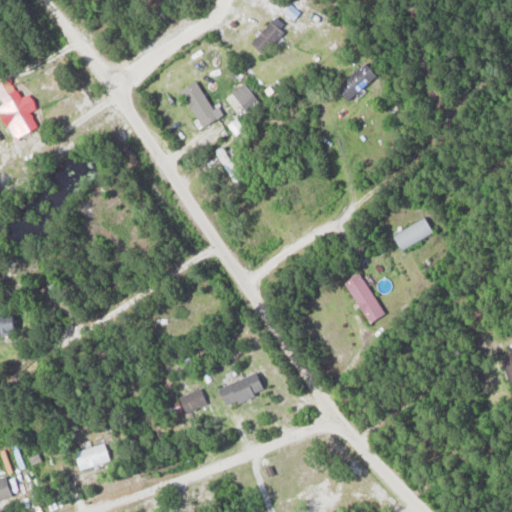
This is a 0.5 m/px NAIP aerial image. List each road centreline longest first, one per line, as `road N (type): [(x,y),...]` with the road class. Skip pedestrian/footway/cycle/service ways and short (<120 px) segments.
road 1 (residential): [(430,511),(333,410),(236,284),(45,0)]
road 2 (residential): [(246,296),(511,89)]
road 3 (residential): [(349,424),(313,426),(96,511)]
road 4 (residential): [(109,93),(223,0)]
